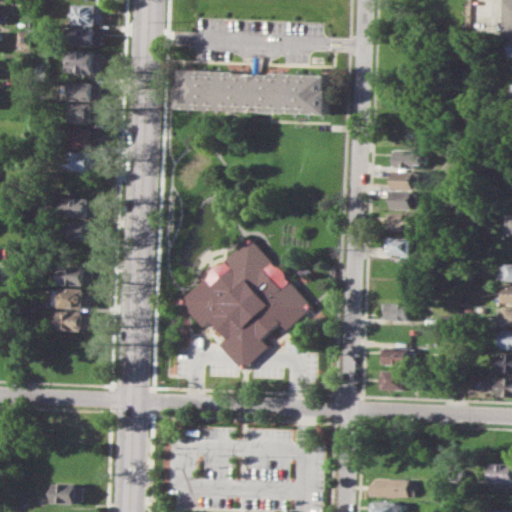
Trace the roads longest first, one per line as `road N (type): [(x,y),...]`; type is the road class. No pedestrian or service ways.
road 1 (secondary): [(150,0),(130,511)]
road 2 (residential): [(366,0),(349,511)]
road 3 (residential): [(135,400),(354,411)]
road 4 (residential): [(354,411),(511,416)]
road 5 (residential): [(0,393),(135,400)]
